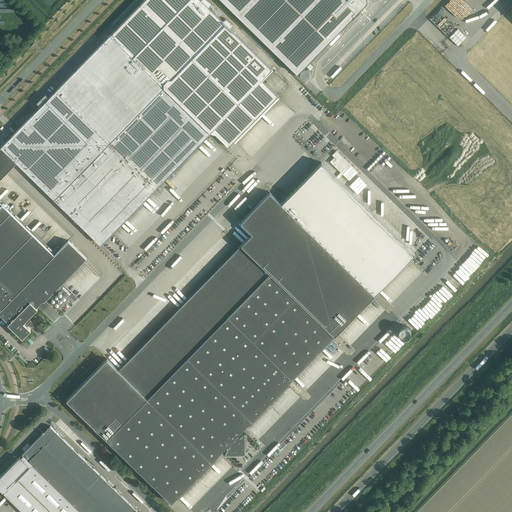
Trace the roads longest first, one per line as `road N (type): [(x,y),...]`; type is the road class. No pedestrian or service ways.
road 1 (unclassified): [(47,396),(54,377),(273,158),(306,112),(288,92)]
road 2 (trunk): [(511,305),(311,511)]
road 3 (trunk): [(335,511),(511,330)]
road 4 (unclassified): [(160,511),(47,396)]
road 5 (tertiary): [(0,100),(98,0)]
